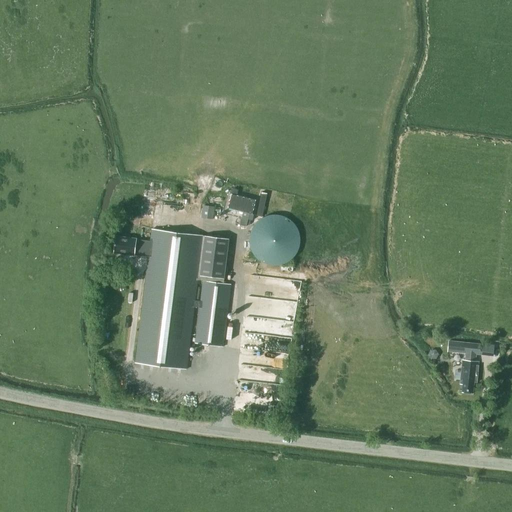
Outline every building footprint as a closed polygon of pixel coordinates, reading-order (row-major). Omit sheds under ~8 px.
[(262,192),(257,216),(262,217),(267,193),(262,192)] [(232,194),(228,208),(243,212),(240,225),(246,226),(250,213),(252,214),(256,200),(232,194)] [(214,207),(203,206),(201,218),(213,219),(214,207)] [(300,261),(297,215),(264,217),(265,226),(258,226),(260,264),(300,261)] [(229,238),(151,229),(149,241),(136,239),(137,239),(115,236),(114,253),(134,255),(135,255),(148,256),(135,363),(186,369),(194,307),(199,307),(195,343),(223,346),(230,284),(202,280),(200,301),(194,300),(197,274),(224,277),(229,238)] [(481,344),(449,341),(448,352),(465,354),(465,361),(463,361),(460,384),(463,385),(462,392),(473,393),(474,382),(477,382),(479,362),(475,362),(476,354),(480,355),(481,344)]
